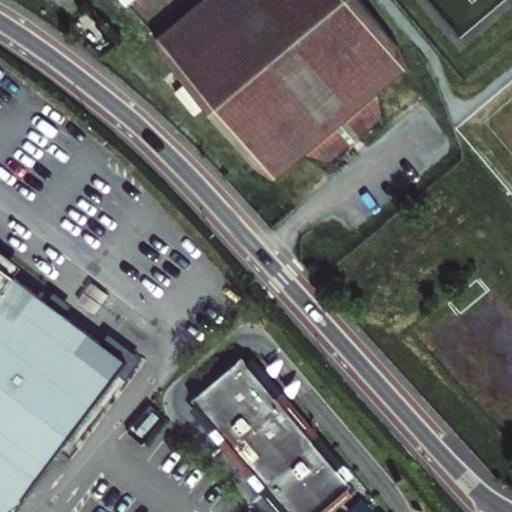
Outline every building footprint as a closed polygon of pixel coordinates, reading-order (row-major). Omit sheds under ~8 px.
[(254,168),(274,182),(304,155),(330,164),(381,120),(377,95),(408,68),(400,47),(360,0),(205,0),(157,41),(165,63),(254,168)] [(0,268),(13,279),(20,269),(0,254),(0,268)] [(13,279),(0,268),(0,491),(4,485),(25,500),(127,364),(92,338),(99,329),(82,316),(75,325),(13,279)] [(243,358),(193,400),(218,431),(214,434),(221,442),(224,439),(256,476),(252,479),(261,489),(265,486),(286,511),(322,511),(352,487),(243,358)] [(4,485),(0,491),(0,511),(15,511),(25,500),(4,485)]
